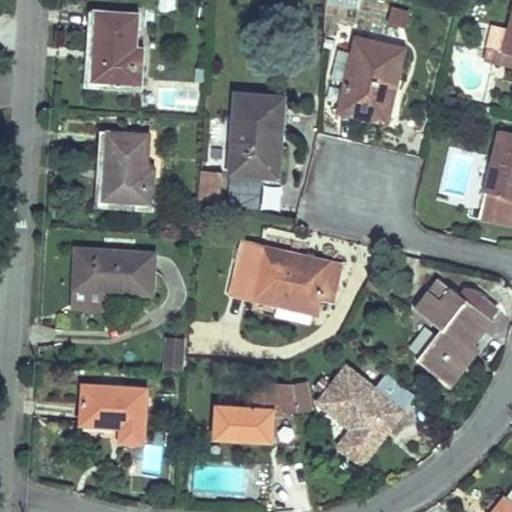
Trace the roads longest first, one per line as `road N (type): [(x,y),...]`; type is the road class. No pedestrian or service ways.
road 1 (residential): [(0,505),(29,0)]
road 2 (residential): [(349,181),(373,213),(409,238),(511,263)]
road 3 (residential): [(375,511),(450,468),(511,387)]
